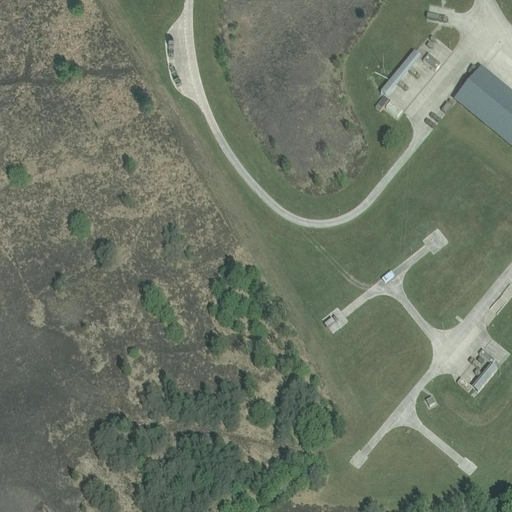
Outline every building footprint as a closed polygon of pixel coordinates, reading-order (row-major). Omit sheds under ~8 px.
[(429,55),(423,62),(436,72),(441,65),(429,55)] [(469,86),(457,101),(458,102),(511,146),(511,97),(504,91),(495,83),(482,73),(481,72),(469,86)] [(380,113),(389,102),(385,98),(376,109),(380,113)] [(397,118),(403,112),(391,102),(386,109),(397,118)] [(483,351),(480,356),(492,366),(495,361),(483,351)] [(472,389),(461,380),(458,384),(468,393),(472,389)] [(430,408),(436,404),(432,398),(426,402),(430,408)]
